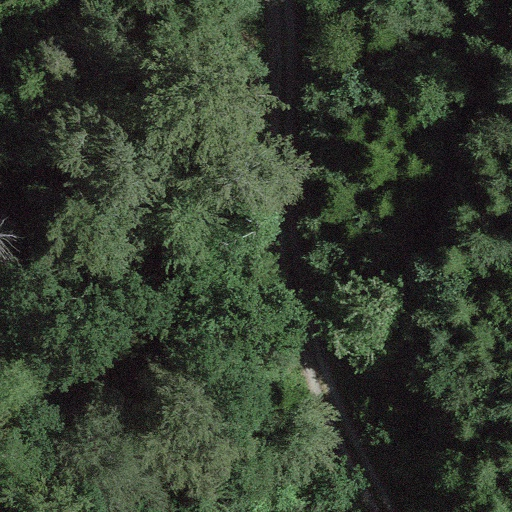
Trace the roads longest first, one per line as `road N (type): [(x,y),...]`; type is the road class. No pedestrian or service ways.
road 1 (track): [(289,0),(294,288),(335,426),(387,511)]
road 2 (track): [(511,29),(486,64),(415,269),(439,474),(460,511)]
